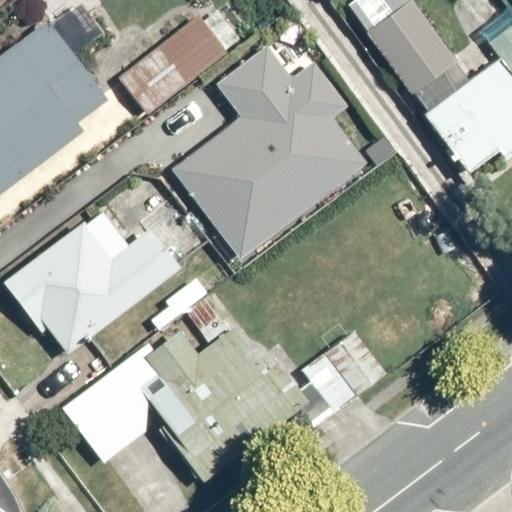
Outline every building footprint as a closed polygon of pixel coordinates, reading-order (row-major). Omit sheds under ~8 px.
[(454,60),(411,0),(407,0),(365,30),(409,92),(454,60)] [(234,59),(201,14),(115,77),(149,122),(234,59)] [(0,190),(114,103),(47,17),(0,53),(0,190)] [(292,77),(267,44),(216,82),(241,115),(171,169),(238,257),(365,160),(329,114),(344,102),(313,61),(292,77)] [(511,148),(511,76),(497,56),(422,112),(467,173),(500,148),(505,154),(511,148)] [(111,250),(87,218),(7,279),(65,353),(184,262),(181,258),(151,220),(111,250)] [(235,320),(197,347),(177,320),(62,403),(104,460),(164,416),(207,475),(298,409),(310,427),(387,370),(355,327),(292,373),(272,345),(259,354),(235,320)]
